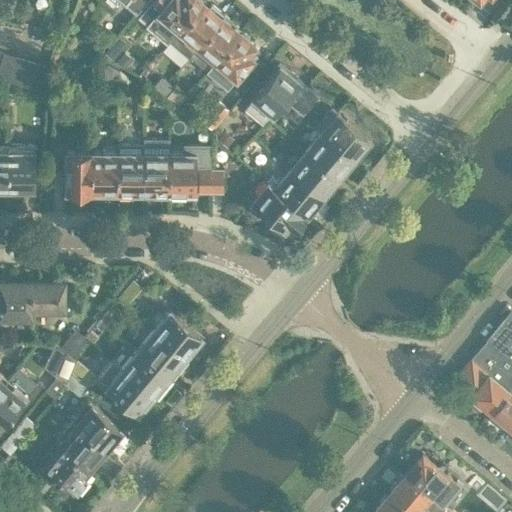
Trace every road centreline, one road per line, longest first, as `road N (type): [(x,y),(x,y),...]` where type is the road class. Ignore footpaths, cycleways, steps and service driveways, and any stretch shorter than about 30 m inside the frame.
road 1 (residential): [(296,296),(215,245),(0,238)]
road 2 (tertiary): [(296,296),(124,511)]
road 3 (residential): [(268,0),(432,136)]
road 4 (tertiary): [(432,136),(296,296)]
road 5 (residential): [(416,398),(296,296)]
road 6 (tertiary): [(416,398),(511,284)]
road 7 (tertiary): [(321,511),(416,398)]
road 8 (residential): [(416,398),(511,478)]
